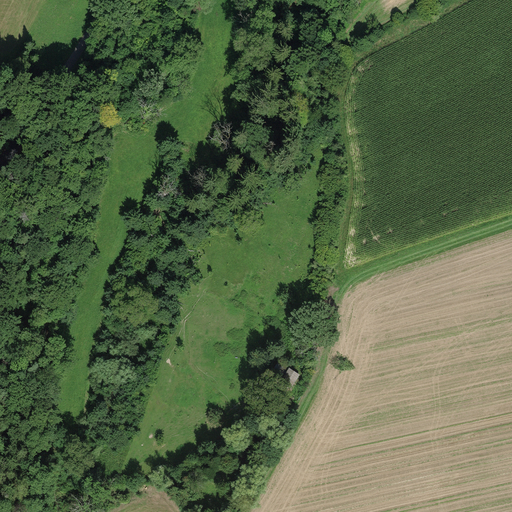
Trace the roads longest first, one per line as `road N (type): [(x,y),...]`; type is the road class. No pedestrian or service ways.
road 1 (track): [(243,511),(310,400),(343,299),(360,280),(511,224)]
road 2 (unclassified): [(111,0),(0,169)]
